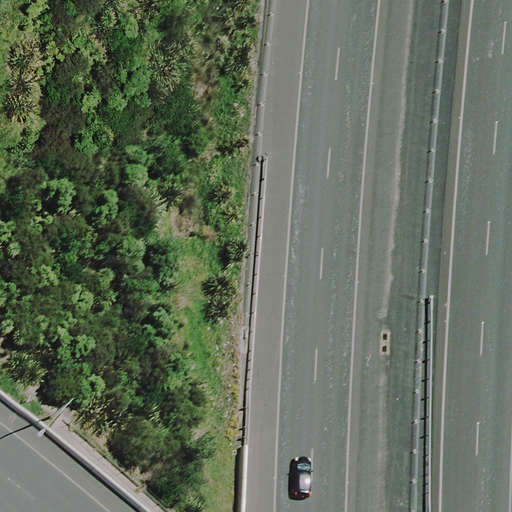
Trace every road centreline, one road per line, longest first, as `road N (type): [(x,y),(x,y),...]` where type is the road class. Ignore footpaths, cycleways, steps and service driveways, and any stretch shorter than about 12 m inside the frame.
road 1 (motorway): [(507,0),(485,229),(475,511)]
road 2 (motorway): [(310,511),(342,0)]
